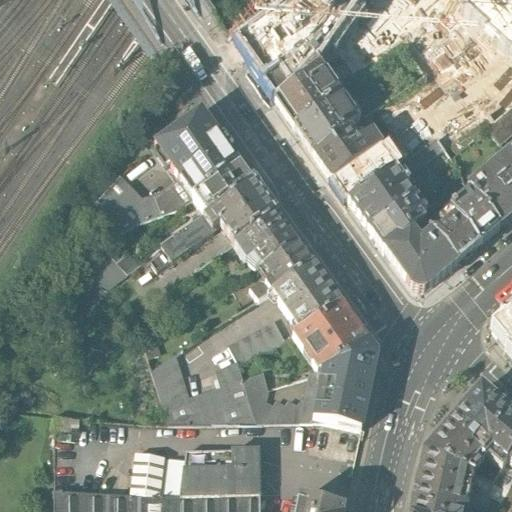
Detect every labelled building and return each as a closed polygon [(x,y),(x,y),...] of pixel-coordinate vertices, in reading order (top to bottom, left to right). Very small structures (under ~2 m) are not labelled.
[(267,94),(274,104),(319,72),(316,66),(363,0),(479,0),(463,18),(511,61),(511,0),(294,0),(282,17),(235,51),(267,94)] [(411,43),(431,72),(448,61),(428,31),(411,43)] [(338,99),(319,72),(274,104),(276,107),(293,132),(327,107),(338,99)] [(358,126),(338,99),(327,107),(293,132),(296,135),(312,158),(348,132),(358,126)] [(404,165),(411,175),(424,166),(487,122),(480,112),(479,113),(479,112),(455,129),(404,165)] [(493,130),(486,136),(498,150),(511,138),(511,118),(510,116),(493,130)] [(216,139),(200,117),(155,150),(178,182),(193,202),(238,169),(228,156),(216,139)] [(348,132),(312,158),(328,180),(331,184),(380,150),(370,136),(357,145),(348,132)] [(339,195),(346,206),(395,171),(380,150),(331,184),(339,195)] [(511,169),(507,163),(466,197),(475,208),(498,236),(511,223),(511,169)] [(366,234),(369,237),(414,204),(425,196),(411,175),(404,165),(395,171),(346,206),(366,234)] [(411,175),(425,196),(438,186),(424,166),(411,175)] [(246,180),(238,169),(193,202),(206,221),(252,189),(246,180)] [(178,212),(193,202),(178,182),(154,200),(153,198),(141,202),(120,180),(82,221),(114,241),(137,227),(160,218),(178,212)] [(269,213),(252,189),(206,221),(161,253),(171,266),(220,232),(228,242),(232,248),(273,218),(269,213)] [(450,220),(460,212),(464,217),(475,208),(466,197),(465,196),(455,206),(454,205),(444,212),(450,220)] [(414,204),(369,237),(371,241),(384,258),(408,239),(422,229),(423,228),(419,222),(424,218),(414,204)] [(460,212),(450,220),(477,253),(479,251),(498,236),(475,208),(464,217),(460,212)] [(434,220),(441,229),(442,228),(442,226),(450,220),(444,212),(434,220)] [(290,243),(273,218),(232,248),(245,266),(252,261),(261,273),(295,249),(290,243)] [(432,241),(433,242),(442,235),(440,232),(440,230),(441,229),(434,220),(423,228),(422,229),(432,241)] [(442,235),(433,242),(456,270),(460,267),(471,257),(477,253),(450,220),(442,226),(442,228),(441,229),(440,230),(440,232),(442,235)] [(423,297),(456,270),(433,242),(432,241),(419,252),(408,239),(384,258),(387,262),(411,296),(412,296),(413,297),(415,298),(417,298),(419,298),(421,298),(422,297),(423,297)] [(304,261),(295,249),(261,273),(269,286),(265,289),(260,287),(249,295),(257,306),(271,297),(310,270),(304,261)] [(116,266),(106,257),(92,278),(110,290),(122,272),(116,266)] [(125,258),(116,266),(122,272),(127,276),(137,270),(125,258)] [(313,275),(310,270),(271,297),(274,302),(299,337),(305,334),(339,310),(327,294),(313,275)] [(511,309),(510,311),(511,313),(500,323),(502,327),(490,337),(505,354),(504,356),(511,365),(511,309)] [(359,338),(339,310),(305,334),(299,337),(293,340),(317,377),(333,372),(366,348),(359,338)] [(236,367),(237,368),(286,345),(275,325),(227,349),(236,367)] [(303,406),(299,406),(289,429),(321,428),(361,436),(363,425),(372,378),(376,362),(366,348),(333,372),(317,377),(308,380),(303,406)] [(216,376),(222,391),(188,402),(174,361),(152,377),(169,430),(257,430),(242,386),(237,368),(236,367),(216,376)] [(242,386),(257,430),(289,429),(299,406),(264,408),(267,395),(262,379),(242,386)] [(425,458),(471,479),(486,461),(501,473),(506,464),(511,454),(511,422),(480,394),(449,430),(425,458)] [(185,458),(184,467),(179,503),(259,502),(258,457),(185,458)] [(412,511),(465,511),(466,511),(467,511),(486,511),(492,488),(471,479),(425,458),(417,491),(412,511)] [(163,464),(135,461),(129,503),(158,504),(179,503),(184,467),(163,464)] [(158,504),(129,503),(55,501),(54,511),(258,511),(259,502),(179,503),(158,504)]
